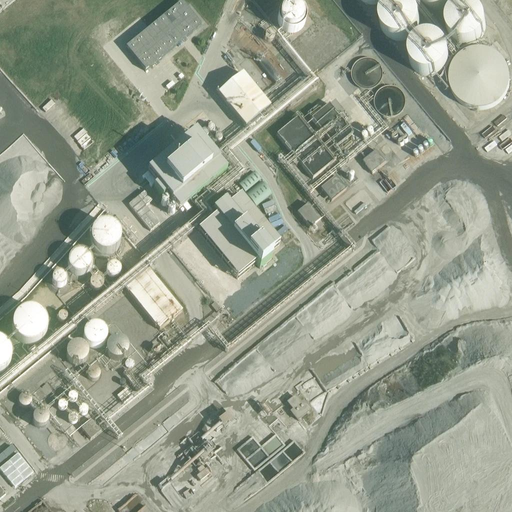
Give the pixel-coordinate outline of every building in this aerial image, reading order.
[(422,0),(426,4),(430,7),(436,9),(441,9),(447,7),(451,4),(454,0),(422,0)] [(381,18),(381,24),(383,29),(387,33),(391,36),(397,38),(402,38),(408,36),(412,33),(416,29),(418,23),(418,17),(416,11),(413,6),(407,2),(402,1),(396,1),(390,3),(385,7),(382,12),(381,18)] [(184,2),(128,48),(147,72),(203,26),(184,2)] [(279,26),(282,30),(287,33),(291,33),(296,32),(300,30),(303,26),(305,20),(304,15),(301,10),(296,7),(291,6),(285,7),(281,10),(278,15),(277,21),(279,26)] [(448,25),(449,31),(451,36),(454,40),(459,43),(464,45),(470,45),(475,43),(480,40),(483,36),(485,30),(486,24),(484,18),(480,13),(475,9),(469,8),(463,8),(458,10),(453,14),(450,19),(448,25)] [(266,35),(267,38),(269,39),(272,39),(274,38),(275,36),(275,33),(273,30),(270,30),(267,32),(266,35)] [(409,54),(410,60),(412,65),(415,69),(420,72),(425,74),(431,74),(436,72),(441,69),(444,65),(447,59),(447,53),(445,47),(441,42),(436,39),(430,37),(424,37),(419,39),(414,43),(411,48),(409,54)] [(451,78),(451,85),(453,93),(457,100),(463,106),(471,109),(479,111),(487,111),(495,108),(501,103),(507,97),(510,90),(511,82),(510,74),(507,66),(503,60),(496,55),(489,52),(482,51),(474,51),(467,54),(461,58),(456,64),(453,70),(451,78)] [(358,88),(362,90),(365,91),(369,91),(373,90),(376,88),(379,86),(382,83),(383,79),(384,75),(383,71),(382,67),(379,64),(376,61),(372,60),(367,59),(362,60),(359,62),(355,65),(353,69),(352,73),(352,77),(353,81),(355,84),(358,88)] [(178,83),(186,78),(183,74),(175,80),(178,83)] [(243,75),(219,95),(247,130),(271,110),(243,75)] [(399,116),(403,113),(405,110),(406,107),(406,103),(406,100),(405,96),(403,93),(399,90),(397,89),(393,88),(389,87),(385,88),(382,90),(379,92),(376,96),(375,100),(375,103),(375,108),(377,112),(381,115),(385,118),(388,119),(390,119),(395,118),(397,118),(399,116)] [(312,181),(336,162),(335,161),(336,160),(334,158),(333,159),(320,143),(326,138),(335,150),(353,135),(344,123),(351,118),(345,111),(338,116),(329,105),(311,120),(320,131),(315,136),(299,117),(276,136),(312,181)] [(406,118),(420,135),(424,132),(410,115),(406,118)] [(407,136),(401,142),(405,147),(418,135),(406,122),(399,127),(407,136)] [(227,172),(196,133),(148,172),(158,185),(155,188),(163,198),(167,195),(180,211),(227,172)] [(474,148),(485,142),(482,138),(472,144),(474,148)] [(437,142),(412,164),(421,174),(446,152),(437,142)] [(381,168),(389,162),(379,150),(366,161),(380,179),(386,174),(381,168)] [(256,170),(241,185),(249,192),(263,177),(256,170)] [(338,175),(323,187),(334,201),(349,189),(338,175)] [(386,183),(390,188),(396,183),(392,178),(386,183)] [(261,197),(271,190),(264,181),(248,192),(255,201),(261,197)] [(129,205),(151,231),(160,224),(146,207),(153,201),(145,192),(129,205)] [(214,212),(217,217),(199,232),(238,280),(257,265),(261,269),(273,259),(269,255),(280,245),(241,197),(229,207),(226,202),(214,212)] [(276,199),(265,203),(269,214),(280,210),(276,199)] [(356,211),(361,217),(372,208),(367,201),(356,211)] [(308,205),(297,214),(309,229),(320,221),(308,205)] [(93,239),(93,244),(96,249),(101,252),(106,253),(112,253),(117,250),(120,245),(122,241),(121,236),(120,231),(116,227),(112,225),(107,224),(102,225),(98,227),(95,230),(93,235),(93,239)] [(70,264),(70,268),(72,272),(76,274),(80,275),(84,275),(88,272),(90,269),(91,265),(91,261),(89,257),(85,255),(81,254),(77,254),(73,256),(71,260),(70,264)] [(106,269),(106,272),(108,275),(111,277),(114,277),(118,276),(119,273),(120,269),(117,265),(114,264),(110,264),(108,266),(106,269)] [(158,331),(182,312),(148,271),(125,290),(158,331)] [(53,279),(53,283),(54,286),(57,288),(61,288),(64,286),(66,283),(66,279),(64,276),(60,274),(57,275),(54,276),(53,279)] [(93,290),(96,291),(99,291),(102,288),(103,285),(101,282),(99,280),(96,279),(92,280),(90,283),(90,286),(91,288),(93,290)] [(376,299),(372,291),(360,296),(358,292),(354,293),(351,288),(345,290),(352,309),(376,299)] [(18,340),(24,344),(30,345),(36,344),(41,341),(45,337),(47,331),(47,325),(46,320),(42,316),(38,313),(33,311),(28,311),(23,313),(17,317),(14,322),(13,329),(15,335),(18,340)] [(59,315),(58,318),(60,321),(62,322),(65,322),(67,320),(68,317),(66,314),(63,313),(61,313),(59,315)] [(462,317),(451,323),(455,331),(461,327),(464,333),(469,330),(462,317)] [(226,392),(292,370),(328,329),(327,325),(312,324),(295,330),(299,334),(294,335),(290,340),(276,340),(271,345),(264,345),(264,344),(259,346),(254,351),(251,352),(252,353),(252,360),(250,361),(237,376),(223,380),(221,380),(221,387),(226,392)] [(85,336),(86,340),(88,344),(91,347),(96,348),(100,347),(104,345),(106,341),(107,337),(106,333),(104,330),(101,327),(97,326),(93,327),(89,329),(86,332),(85,336)] [(325,388),(387,357),(380,342),(376,344),(371,335),(312,364),(325,388)] [(126,355),(127,351),(126,347),(124,344),(121,341),(117,341),(113,341),(109,343),(108,345),(107,347),(106,349),(106,351),(106,353),(107,355),(108,357),(109,359),(112,361),(116,362),(120,361),(124,359),(125,357),(126,355)] [(0,373),(5,371),(9,367),(11,361),(11,355),(9,350),(6,346),(2,343),(0,342),(0,373)] [(86,360),(87,356),(86,352),(84,349),(81,346),(77,345),(73,346),(69,348),(68,350),(67,352),(66,354),(66,356),(66,358),(67,360),(68,362),(69,363),(73,366),(76,366),(80,366),(84,364),(85,362),(86,360)] [(458,381),(458,376),(458,371),(457,365),(454,360),(450,356),(447,353),(442,350),(436,348),(431,347),(425,348),(420,349),(415,352),(411,355),(408,359),(405,364),(402,370),(402,375),(402,381),(404,386),(407,391),(410,395),(414,398),(418,401),(425,403),(429,404),(434,404),(440,402),(443,401),(446,399),(450,396),(454,391),(456,387),(458,381)] [(89,374),(90,377),(93,379),(96,380),(99,378),(101,376),(101,373),(100,370),(98,368),(96,367),(92,368),(89,370),(89,374)] [(112,387),(111,390),(112,392),(115,394),(118,393),(120,391),(120,388),(119,386),(116,385),(114,385),(112,387)] [(130,389),(119,392),(122,401),(133,398),(130,389)] [(103,393),(103,396),(104,398),(107,400),(110,399),(112,397),(112,394),(110,392),(108,391),(105,391),(103,393)] [(19,401),(21,404),(23,406),(26,406),(29,406),(31,403),(32,400),(31,396),(28,394),(24,394),(21,395),(20,398),(19,401)] [(69,397),(69,399),(70,402),(72,403),(75,403),(77,400),(77,398),(76,395),(74,394),(71,395),(69,397)] [(288,404),(293,412),(291,414),(299,423),(313,412),(305,402),(302,404),(297,397),(288,404)] [(59,405),(58,408),(60,410),(62,412),(65,411),(67,409),(67,406),(66,404),(64,403),(61,403),(59,405)] [(80,409),(79,412),(80,415),(83,416),(86,415),(88,413),(88,410),(87,408),(84,407),(83,407),(82,407),(80,409)] [(35,418),(36,422),(38,425),(42,426),(45,426),(48,424),(50,421),(51,418),(50,415),(48,412),(45,410),(41,410),(38,411),(35,415),(35,418)] [(195,451),(189,462),(177,471),(176,474),(160,486),(167,496),(181,503),(184,501),(187,503),(195,497),(200,487),(216,475),(209,466),(210,463),(214,460),(219,451),(213,444),(220,439),(220,440),(236,428),(241,417),(232,412),(225,418),(221,425),(218,427),(214,425),(208,429),(198,449),(195,451)] [(409,423),(419,418),(417,414),(407,420),(409,423)] [(69,418),(69,421),(70,423),(73,425),(76,424),(77,422),(78,419),(76,417),(74,416),(71,416),(69,418)] [(92,422),(81,430),(90,440),(100,432),(92,422)] [(50,443),(53,446),(56,448),(60,448),(63,447),(66,444),(67,440),(66,436),(63,433),(60,431),(55,432),(52,433),(50,436),(50,440),(50,443)] [(34,474),(11,445),(0,453),(0,471),(14,489),(34,474)]
